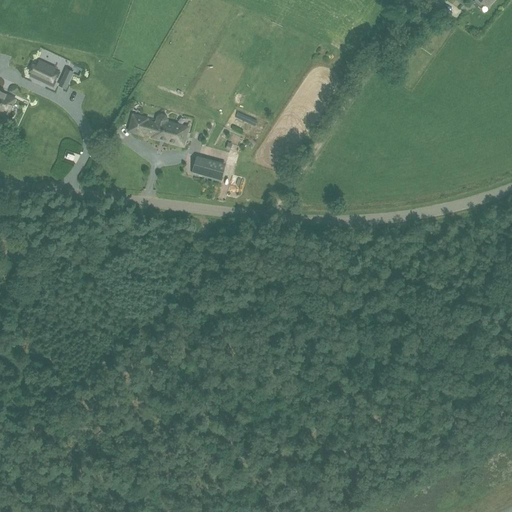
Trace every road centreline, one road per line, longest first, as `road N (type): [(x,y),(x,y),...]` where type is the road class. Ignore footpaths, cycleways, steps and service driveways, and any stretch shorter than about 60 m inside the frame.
road 1 (unclassified): [(511,188),(402,216),(322,222),(0,184)]
road 2 (track): [(0,447),(264,219)]
